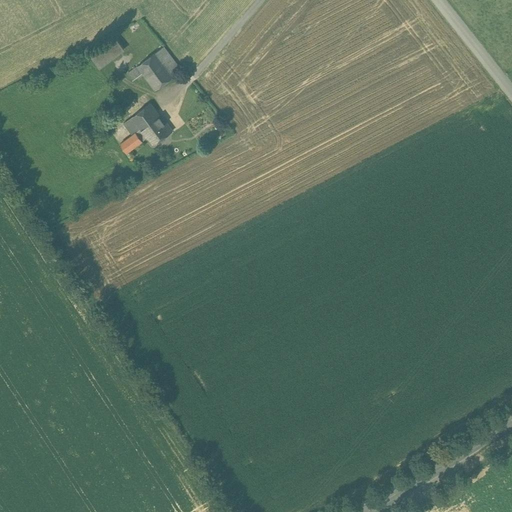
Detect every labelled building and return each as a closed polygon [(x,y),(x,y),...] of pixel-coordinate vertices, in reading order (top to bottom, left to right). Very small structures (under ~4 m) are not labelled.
[(114,36),(89,55),(99,68),(124,49),(114,36)] [(163,47),(137,66),(143,75),(154,90),(181,71),(163,47)] [(137,66),(127,74),(132,80),(137,77),(138,79),(143,75),(137,66)] [(149,104),(131,117),(140,129),(147,138),(153,146),(172,131),(166,123),(165,124),(149,104)] [(131,117),(124,123),(132,135),(140,129),(131,117)] [(132,135),(119,145),(126,153),(147,138),(140,129),(132,135)]
